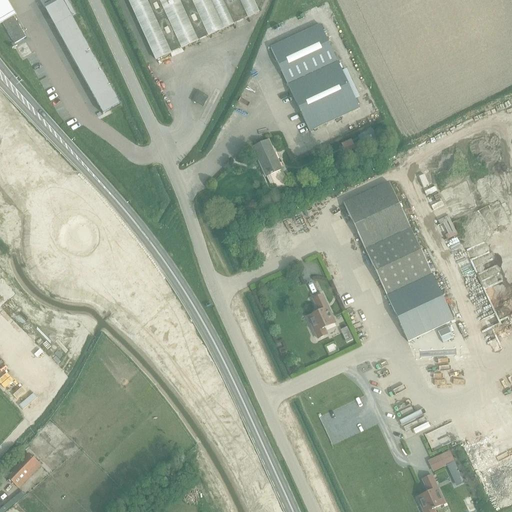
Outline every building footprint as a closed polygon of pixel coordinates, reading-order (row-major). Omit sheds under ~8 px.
[(0,0),(0,25),(14,17),(4,0),(0,0)] [(62,0),(45,10),(103,115),(121,105),(72,18),(77,15),(68,0),(62,0)] [(127,0),(156,61),(259,13),(252,0),(127,0)] [(26,38),(14,18),(13,16),(1,22),(15,45),(26,38)] [(271,49),(309,132),(359,109),(320,26),(271,49)] [(202,108),(207,100),(202,98),(203,95),(197,92),(192,103),(202,108)] [(360,136),(365,144),(377,138),(373,129),(360,136)] [(346,153),(355,148),(351,140),(342,144),(346,153)] [(265,178),(282,170),(268,141),(252,148),(265,178)] [(389,183),(344,204),(408,342),(453,321),(389,183)] [(322,296),(313,300),(319,313),(308,318),(318,339),(327,335),(324,329),(335,323),(328,308),(326,309),(324,306),(327,305),(322,296)] [(347,328),(341,331),(343,336),(350,333),(347,328)] [(438,333),(443,343),(454,338),(449,328),(438,333)] [(433,472),(455,463),(450,451),(428,461),(433,472)] [(41,467),(28,455),(6,477),(19,489),(41,467)] [(432,476),(422,481),(428,493),(417,498),(423,511),(434,511),(433,509),(445,504),(438,489),(435,490),(434,487),(436,486),(432,476)]
